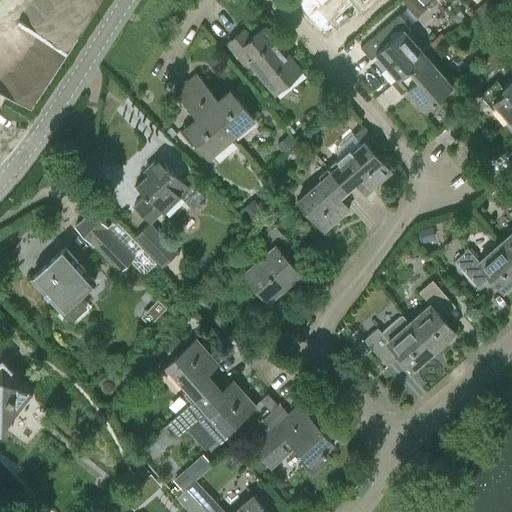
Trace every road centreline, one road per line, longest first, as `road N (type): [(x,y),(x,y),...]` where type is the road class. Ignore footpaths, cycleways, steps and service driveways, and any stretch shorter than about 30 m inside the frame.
road 1 (residential): [(278,0),(431,183),(307,345),(402,446)]
road 2 (unclassified): [(0,182),(126,0)]
road 3 (residential): [(402,446),(511,339)]
